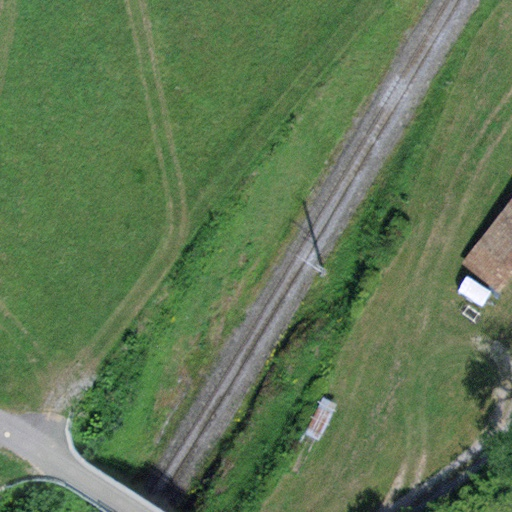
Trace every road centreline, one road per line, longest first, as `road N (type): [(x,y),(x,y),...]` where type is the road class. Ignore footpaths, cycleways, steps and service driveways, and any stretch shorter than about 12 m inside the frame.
road 1 (track): [(0,429),(138,511)]
road 2 (track): [(407,511),(511,441)]
